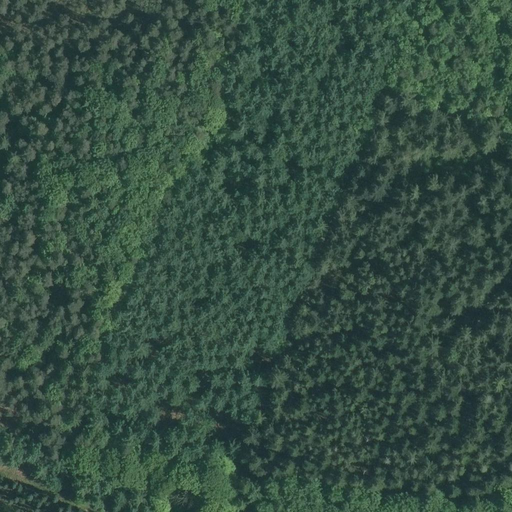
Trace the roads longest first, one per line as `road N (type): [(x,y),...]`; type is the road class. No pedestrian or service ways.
road 1 (track): [(417,0),(213,511)]
road 2 (track): [(232,465),(410,498),(511,488)]
